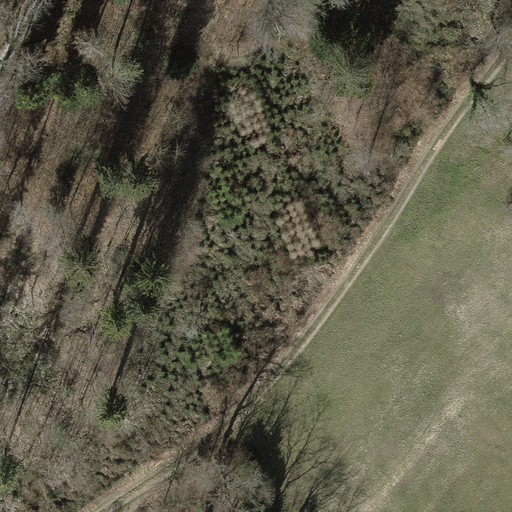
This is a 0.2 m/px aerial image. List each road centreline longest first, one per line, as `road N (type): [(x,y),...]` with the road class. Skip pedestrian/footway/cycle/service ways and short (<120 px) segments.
road 1 (track): [(106,511),(260,401),(511,51)]
road 2 (motorway): [(511,300),(382,511)]
